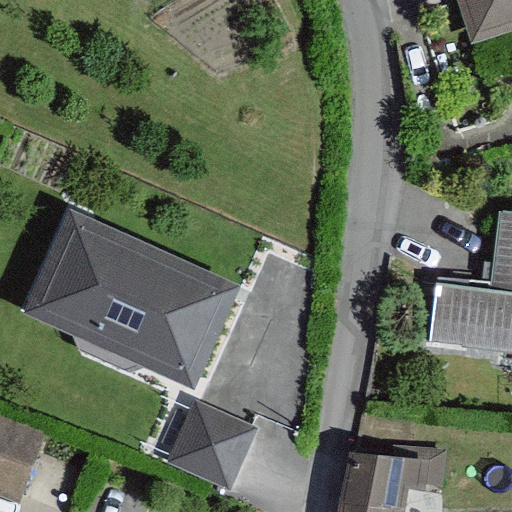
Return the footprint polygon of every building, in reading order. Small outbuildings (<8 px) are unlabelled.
[(464,0),(468,12),(506,0),(464,0)] [(422,317),(511,329),(511,189),(495,187),(484,261),(432,253),(422,317)] [(235,276),(77,215),(37,318),(194,379),(235,276)] [(41,414),(0,392),(0,480),(5,483),(41,414)] [(195,400),(167,463),(229,491),(257,427),(195,400)] [(356,441),(340,511),(392,511),(405,452),(356,441)]
